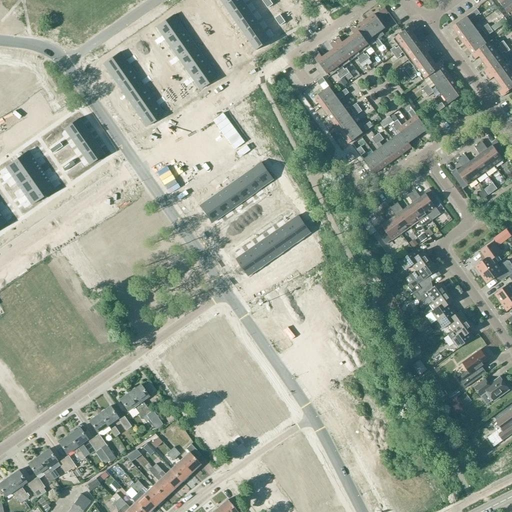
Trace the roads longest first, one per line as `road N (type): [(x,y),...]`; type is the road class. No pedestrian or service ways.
road 1 (residential): [(511,348),(444,255),(445,239),(466,220),(424,154)]
road 2 (residential): [(290,60),(141,169)]
road 3 (residential): [(182,511),(313,419)]
road 4 (residential): [(235,304),(313,419)]
road 5 (residential): [(37,423),(140,352)]
road 6 (residential): [(70,69),(141,169)]
